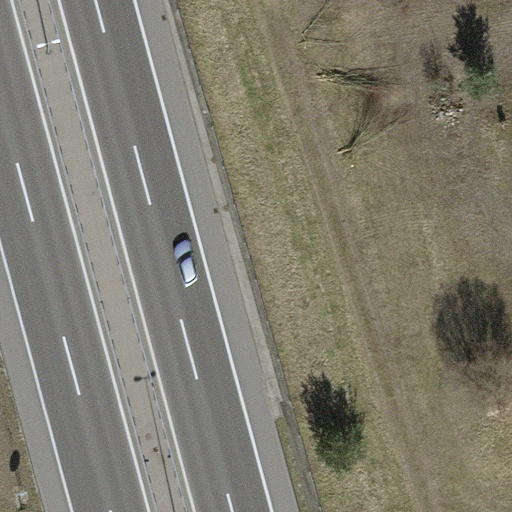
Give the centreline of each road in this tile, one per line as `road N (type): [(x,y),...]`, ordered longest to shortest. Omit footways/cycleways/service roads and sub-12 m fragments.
road 1 (track): [(270,0),(442,511)]
road 2 (motorway): [(234,511),(97,0)]
road 3 (motorway): [(0,98),(111,511)]
